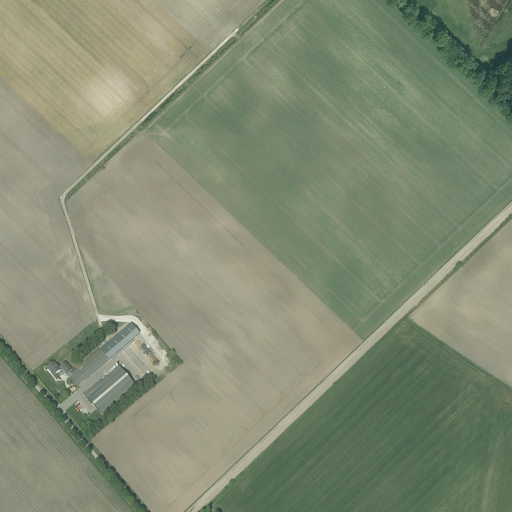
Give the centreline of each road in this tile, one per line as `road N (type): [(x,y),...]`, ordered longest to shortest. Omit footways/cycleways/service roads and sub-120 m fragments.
road 1 (track): [(194,511),(511,208)]
road 2 (track): [(236,30),(63,193),(103,334),(118,357)]
road 3 (unclassified): [(142,511),(0,344)]
